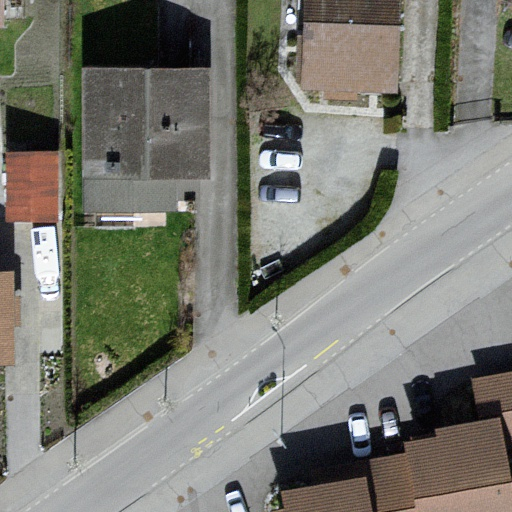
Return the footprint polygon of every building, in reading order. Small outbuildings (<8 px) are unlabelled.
[(397,0),(306,0),(302,93),(393,97),(397,0)] [(206,70),(87,70),(88,208),(173,208),(173,174),(206,174),(206,70)] [(58,140),(2,142),(5,212),(60,211),(58,140)] [(14,275),(0,275),(0,364),(17,364),(14,275)] [(511,511),(511,444),(508,424),(449,432),(447,444),(415,452),(416,461),(423,511),(511,511)] [(423,511),(416,461),(363,466),(368,486),(299,494),(299,511),(423,511)]
